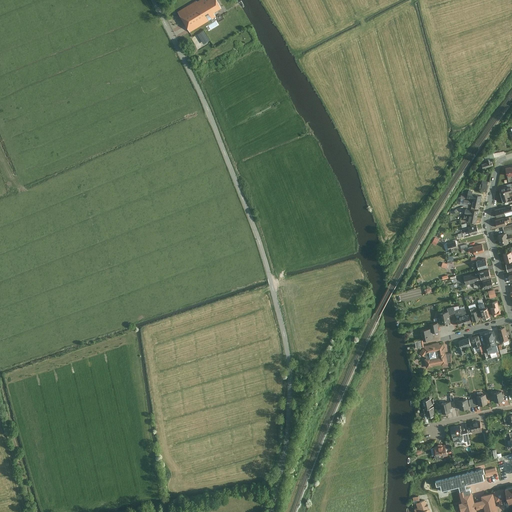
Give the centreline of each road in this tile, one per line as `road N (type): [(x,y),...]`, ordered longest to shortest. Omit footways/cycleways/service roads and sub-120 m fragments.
road 1 (unclassified): [(272,511),(290,407),(287,341),(207,106),(152,0)]
road 2 (residential): [(511,318),(485,221),(498,161),(511,156)]
